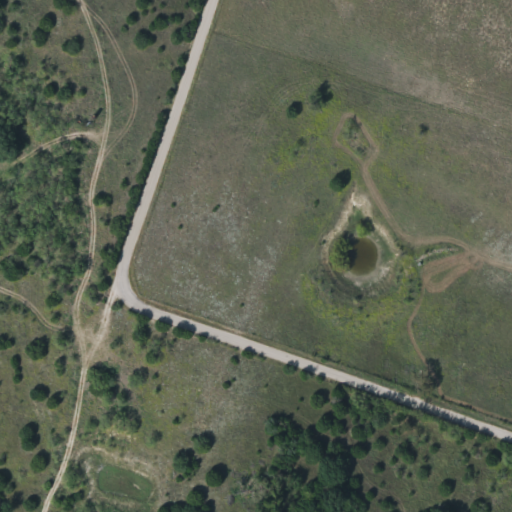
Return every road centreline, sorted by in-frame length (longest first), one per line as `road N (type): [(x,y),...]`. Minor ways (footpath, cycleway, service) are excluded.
road 1 (residential): [(511,437),(177,322),(114,289)]
road 2 (residential): [(114,289),(206,0)]
road 3 (residential): [(46,511),(75,441),(114,289)]
